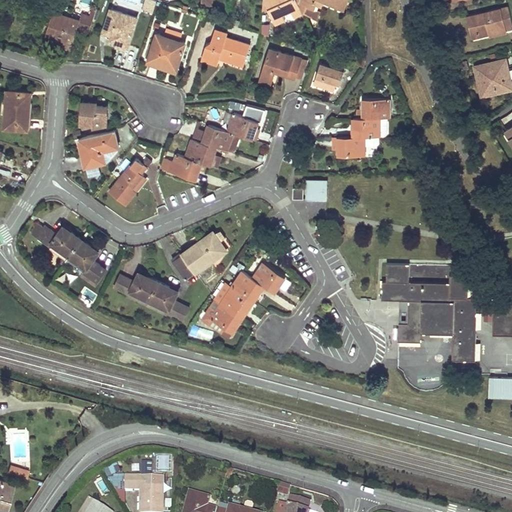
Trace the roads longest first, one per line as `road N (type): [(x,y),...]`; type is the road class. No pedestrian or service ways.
road 1 (tertiary): [(0,259),(51,308),(115,344),(511,451)]
road 2 (residential): [(47,178),(133,235),(266,183)]
road 3 (tertiary): [(216,450),(158,429),(117,432),(75,455),(34,511)]
road 4 (tertiary): [(46,511),(87,460),(124,442),(151,437),(216,450)]
road 5 (residential): [(292,331),(299,349),(348,367),(364,362),(364,340),(323,284)]
road 6 (tertiary): [(216,450),(344,484)]
